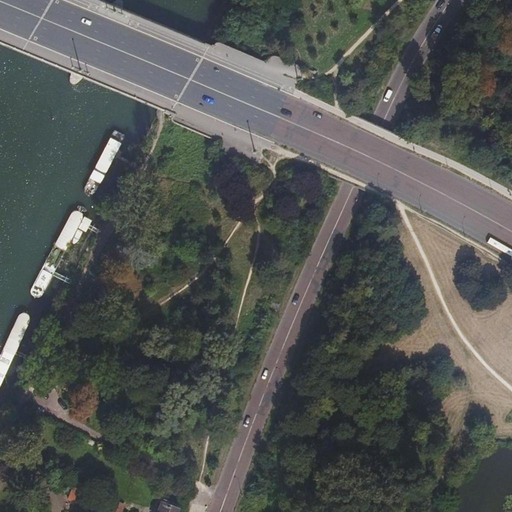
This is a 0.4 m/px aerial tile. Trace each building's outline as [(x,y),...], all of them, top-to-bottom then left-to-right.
[(118,148),(107,143),(83,189),(83,191),(84,193),(85,194),(89,196),(91,196),(94,195),(95,193),(118,148)] [(73,212),(72,212),(31,288),(30,290),(30,292),(31,294),(33,296),(35,296),(37,297),(38,297),(40,296),(42,295),(43,292),(82,219),(82,216),(82,215),(80,213),(77,211),(75,211),(74,211),(73,212)] [(0,385),(29,320),(29,318),(28,315),(25,313),(24,313),(22,313),(19,314),(18,315),(17,316),(0,355),(0,385)] [(69,501),(90,507),(94,497),(89,495),(91,487),(76,482),(69,501)] [(114,501),(111,507),(120,510),(123,504),(114,501)] [(178,511),(180,508),(163,502),(159,511),(178,511)]
